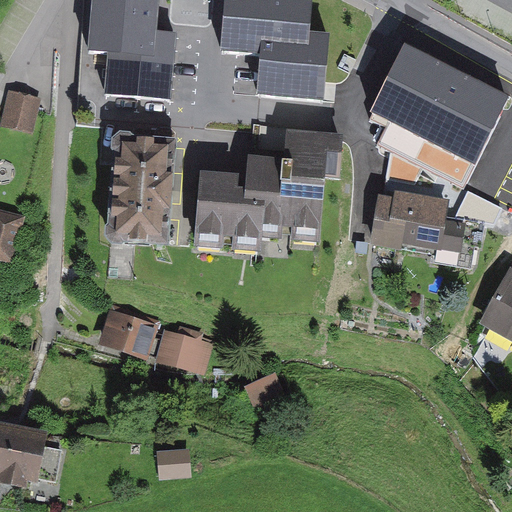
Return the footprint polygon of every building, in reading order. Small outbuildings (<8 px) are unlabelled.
[(160,0),(99,0),(97,52),(159,55),(160,0)] [(312,0),(224,0),(220,51),(260,55),(257,94),(324,101),(331,32),(310,31),(312,0)] [(429,59),(405,46),(378,98),(397,109),(386,131),(474,175),(504,114),(499,94),(429,59)] [(11,95),(5,124),(29,130),(36,101),(11,95)] [(249,179),(203,175),(198,244),(258,249),(260,234),(317,238),(322,175),(336,176),(340,137),(290,133),(288,160),(251,157),(249,179)] [(174,138),(115,134),(109,238),(167,242),(174,138)] [(446,205),(381,197),(375,243),(434,251),(432,262),(471,267),(473,245),(480,246),(482,225),(444,219),(446,205)] [(0,213),(0,256),(9,259),(20,219),(0,213)] [(511,276),(510,275),(485,320),(511,335),(511,276)] [(155,327),(112,314),(103,345),(145,357),(155,327)] [(214,346),(164,333),(157,360),(207,373),(214,346)] [(254,410),(284,399),(278,381),(248,391),(254,410)] [(43,435),(0,425),(0,471),(5,472),(3,480),(24,484),(26,476),(35,478),(43,435)] [(187,453),(160,454),(161,476),(188,475),(187,453)]
